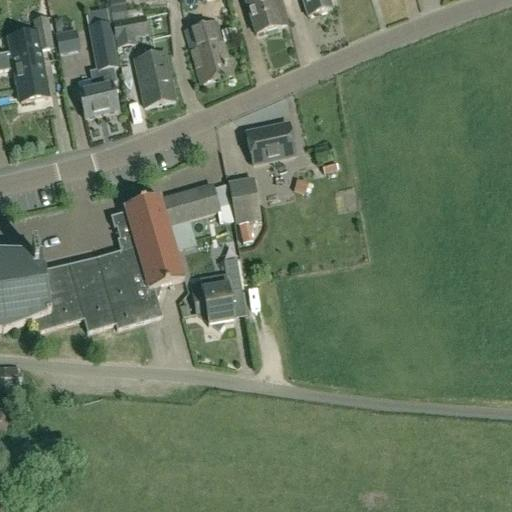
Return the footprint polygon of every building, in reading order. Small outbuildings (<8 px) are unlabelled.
[(111,0),(108,1),(111,17),(122,15),(119,0),(111,0)] [(245,0),(246,2),(244,2),(256,38),(286,28),(276,0),(245,0)] [(300,0),(307,20),(331,12),(327,0),(300,0)] [(148,39),(144,19),(111,25),(116,52),(131,49),(136,48),(134,41),(148,39)] [(53,52),(48,21),(32,23),(38,54),(53,52)] [(76,94),(83,123),(117,115),(110,87),(116,85),(113,72),(118,71),(109,26),(87,30),(95,75),(97,75),(100,89),(76,94)] [(200,87),(231,78),(219,38),(214,40),(212,31),(191,37),(193,46),(188,47),(200,87)] [(0,57),(0,75),(15,72),(21,107),(48,102),(42,67),(32,68),(29,53),(0,57)] [(143,111),(174,104),(164,55),(134,62),(132,62),(143,111)] [(290,129),(248,137),(254,172),(297,164),(290,129)] [(329,147),(313,152),(317,167),(334,163),(329,147)] [(260,223),(253,180),(227,185),(235,228),(238,228),(241,247),(251,246),(247,226),(260,223)] [(159,201),(123,211),(125,217),(110,221),(120,256),(96,263),(63,271),(44,276),(42,260),(36,260),(35,255),(31,255),(31,260),(0,257),(0,336),(3,337),(33,325),(38,338),(83,324),(87,337),(115,329),(116,335),(162,321),(156,302),(158,302),(160,294),(159,292),(183,285),(175,255),(195,249),(188,224),(219,215),(231,212),(226,194),(214,197),(213,194),(161,209),(159,201)] [(225,278),(199,282),(201,295),(191,296),(195,319),(197,319),(207,326),(207,330),(211,329),(218,334),(223,327),(234,325),(229,295),(241,293),(236,263),(223,266),(225,278)] [(0,393),(20,392),(19,373),(0,374),(0,393)] [(0,438),(9,436),(3,410),(0,411),(0,438)]
